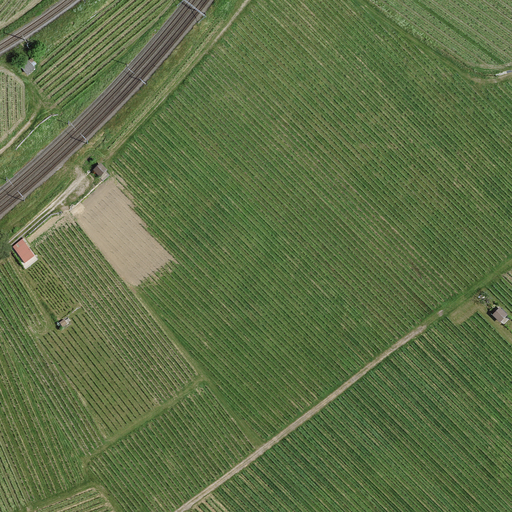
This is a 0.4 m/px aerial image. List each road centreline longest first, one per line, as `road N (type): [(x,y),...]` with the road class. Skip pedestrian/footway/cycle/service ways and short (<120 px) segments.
road 1 (track): [(178,511),(511,263)]
road 2 (track): [(0,250),(142,120),(246,0)]
